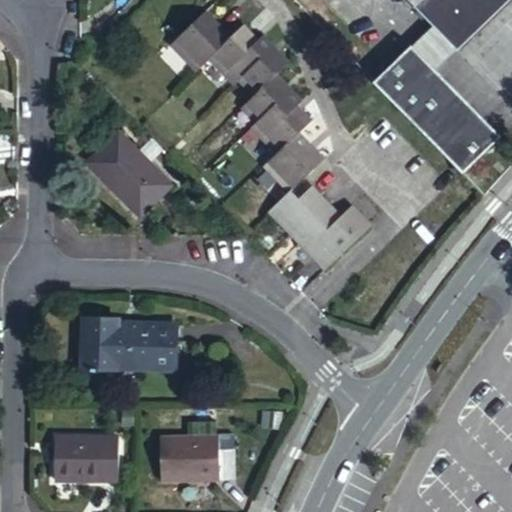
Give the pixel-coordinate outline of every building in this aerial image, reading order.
[(427,19),(456,48),(505,0),(408,0),(422,13),(427,19)] [(456,48),(427,19),(407,39),(436,67),(456,48)] [(192,81),(205,68),(225,48),(200,23),(166,55),(192,81)] [(234,89),(267,57),(257,47),(252,50),(238,36),(225,48),(205,68),(230,94),(234,89)] [(436,67),(407,39),(371,77),(463,166),(499,128),(436,67)] [(249,104),(270,85),(282,72),(267,57),(234,89),(249,104)] [(261,144),(290,114),(295,109),(270,85),(249,104),(240,114),(254,128),(251,133),(261,144)] [(276,159),(298,139),(306,131),(290,114),(261,144),(276,159)] [(162,181),(109,127),(108,127),(81,154),(134,208),(162,181)] [(324,165),(298,139),(276,159),(265,171),(291,198),(324,165)] [(329,279),(375,234),(357,216),(344,227),(315,197),(299,212),(288,202),(274,216),(303,246),(300,250),(329,279)] [(108,318),(75,316),(71,365),(104,368),(105,364),(170,369),(172,328),(108,324),(108,318)] [(219,443),(219,434),(160,434),(161,476),(199,477),(200,471),(220,471),(221,476),(237,476),(237,443),(219,443)] [(113,478),(114,437),(51,437),(51,478),(113,478)]
